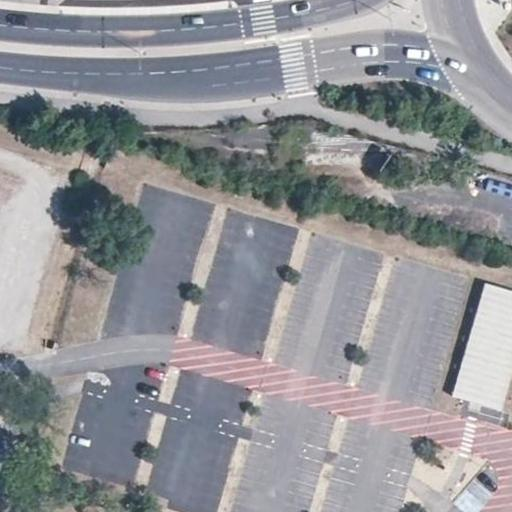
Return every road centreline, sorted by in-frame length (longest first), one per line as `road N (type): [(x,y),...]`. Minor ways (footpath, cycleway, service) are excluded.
road 1 (primary): [(0,66),(117,82),(469,52)]
road 2 (primary): [(359,0),(139,31),(0,27)]
